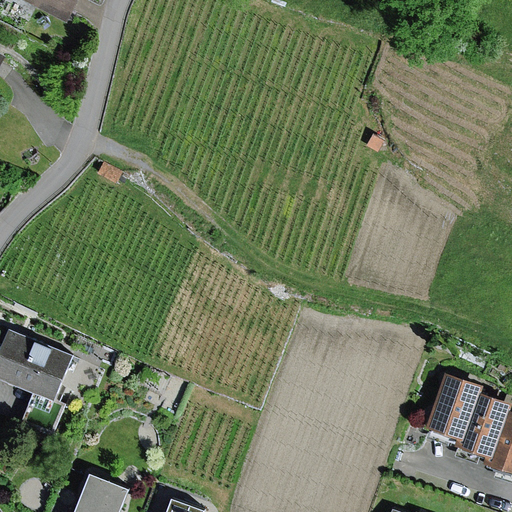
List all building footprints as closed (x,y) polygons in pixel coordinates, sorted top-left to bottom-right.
[(34,0),(71,18),(79,0),(34,0)] [(124,171),(104,161),(99,173),(118,182),(124,171)] [(76,353),(12,327),(0,355),(0,375),(58,399),(76,353)] [(487,383),(448,370),(431,424),(462,433),(470,436),(485,389),(487,383)] [(511,398),(485,389),(470,436),(462,433),(459,442),(490,453),(498,455),(511,414),(511,398)] [(511,414),(498,455),(490,453),(488,459),(511,466),(511,414)] [(122,511),(133,485),(93,470),(76,511),(122,511)] [(206,511),(208,506),(176,495),(169,511),(206,511)]
